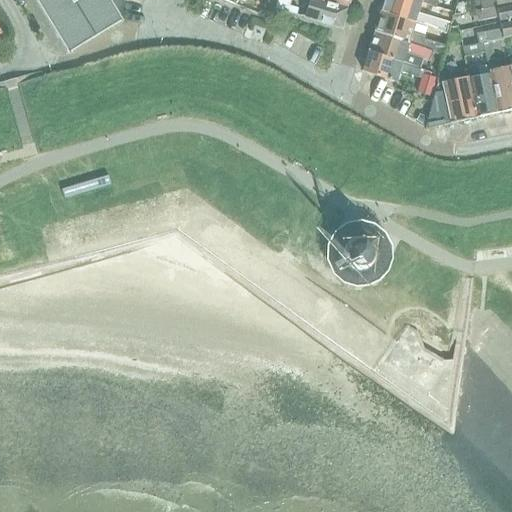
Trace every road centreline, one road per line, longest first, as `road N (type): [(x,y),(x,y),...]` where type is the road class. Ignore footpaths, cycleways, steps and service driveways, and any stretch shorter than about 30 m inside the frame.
road 1 (residential): [(168,20),(266,51),(339,91)]
road 2 (residential): [(339,91),(443,146),(511,139)]
road 3 (residential): [(30,62),(136,38),(168,20)]
